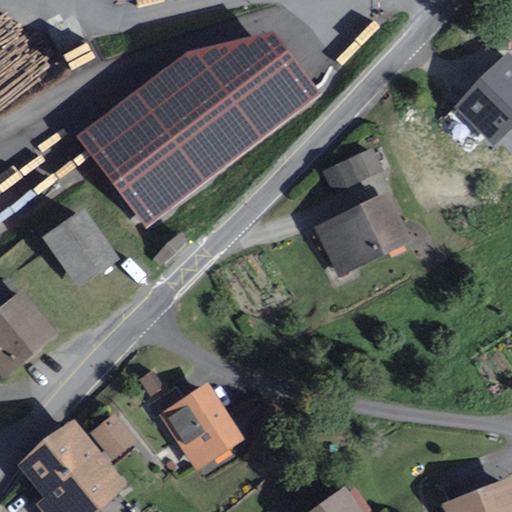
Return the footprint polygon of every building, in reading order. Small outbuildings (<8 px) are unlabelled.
[(511,123),(511,57),(509,54),(459,104),(496,140),(511,123)] [(372,152),(326,171),(334,189),(380,169),(372,152)] [(409,238),(387,194),(368,203),(348,213),(321,226),(342,270),(409,238)] [(114,256),(83,212),(48,237),(79,280),(114,256)] [(51,328),(22,294),(0,312),(0,362),(4,367),(51,328)] [(242,440),(205,384),(158,414),(196,470),(242,440)] [(131,441),(115,420),(97,434),(113,455),(131,441)] [(85,511),(120,485),(73,425),(25,462),(50,495),(42,501),(50,511),(85,511)] [(510,511),(511,486),(510,481),(449,505),(451,511),(510,511)] [(359,511),(345,491),(314,511),(359,511)]
